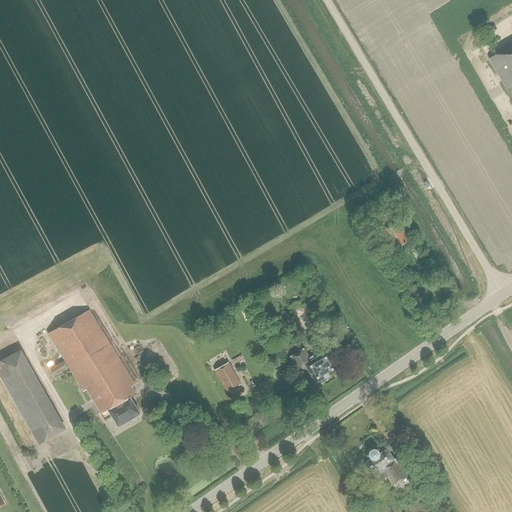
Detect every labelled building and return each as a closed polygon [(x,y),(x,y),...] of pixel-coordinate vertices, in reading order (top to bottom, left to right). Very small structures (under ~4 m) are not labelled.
[(511,45),(488,60),(511,100),(511,45)] [(397,248),(408,241),(404,235),(406,234),(398,222),(385,230),(397,248)] [(129,399),(135,395),(131,388),(134,386),(88,309),(47,334),(64,361),(50,370),(54,377),(68,368),(83,392),(85,391),(100,414),(107,410),(117,427),(139,414),(129,399)] [(61,431),(20,348),(0,357),(0,376),(34,445),(61,431)] [(315,384),(337,371),(327,353),(317,359),(316,356),(309,360),(303,350),(290,358),(297,371),(305,366),(315,384)] [(237,386),(240,385),(228,363),(215,371),(227,392),(230,391),(232,394),(239,389),(237,386)] [(67,444),(43,457),(53,475),(77,462),(67,444)] [(392,484),(406,476),(398,461),(396,462),(394,459),(392,460),(388,452),(383,451),(379,453),(377,450),(372,448),(370,449),(367,456),(369,459),(364,462),(364,466),(373,482),(382,476),(380,472),(383,470),(392,484)] [(423,476),(409,485),(419,500),(433,492),(423,476)]
